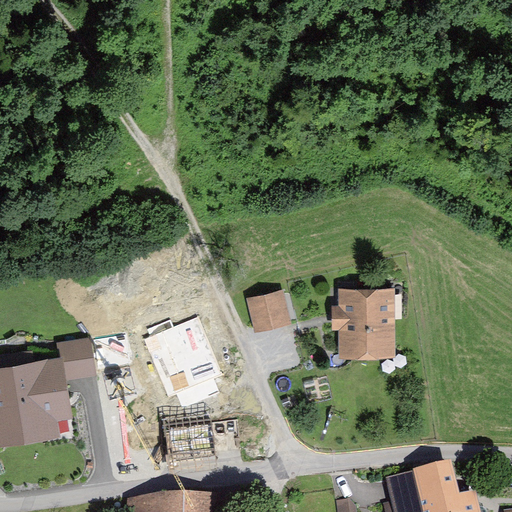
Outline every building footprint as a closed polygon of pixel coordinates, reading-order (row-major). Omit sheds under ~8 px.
[(252,300),(258,325),(285,319),(279,294),(252,300)] [(345,294),(346,348),(388,348),(388,294),(345,294)] [(0,430),(47,423),(45,409),(59,406),(53,367),(31,371),(29,356),(0,360),(0,430)] [(169,427),(172,456),(241,449),(237,419),(169,427)] [(437,469),(414,473),(422,511),(470,511),(468,500),(455,503),(446,467),(437,469)] [(389,511),(422,511),(414,473),(391,480),(396,504),(388,506),(389,511)] [(206,511),(207,499),(161,498),(130,503),(130,511),(206,511)] [(354,511),(354,507),(348,500),(337,502),(338,511),(354,511)]
